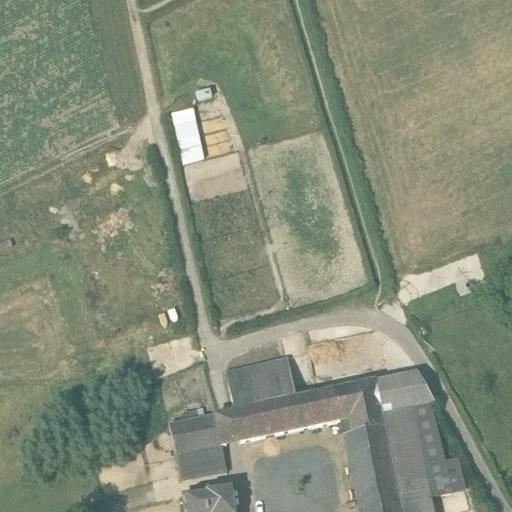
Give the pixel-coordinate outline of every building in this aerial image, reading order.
[(195,120),(174,125),(183,165),(205,161),(195,120)] [(174,273),(140,282),(146,303),(180,294),(174,273)] [(230,416),(291,404),(285,361),(223,375),(230,416)] [(416,379),(373,388),(379,422),(431,412),(416,379)] [(336,431),(339,446),(383,439),(379,422),(373,388),(291,404),(230,416),(214,419),(221,455),(336,431)] [(431,412),(379,422),(383,439),(396,511),(430,511),(429,505),(464,497),(457,465),(444,467),(431,412)] [(221,455),(214,419),(165,429),(178,487),(226,478),(221,455)] [(396,511),(383,439),(339,446),(352,511),(396,511)] [(138,462),(118,465),(119,477),(139,475),(138,462)] [(232,492),(179,500),(180,511),(234,511),(234,510),(232,492)]
